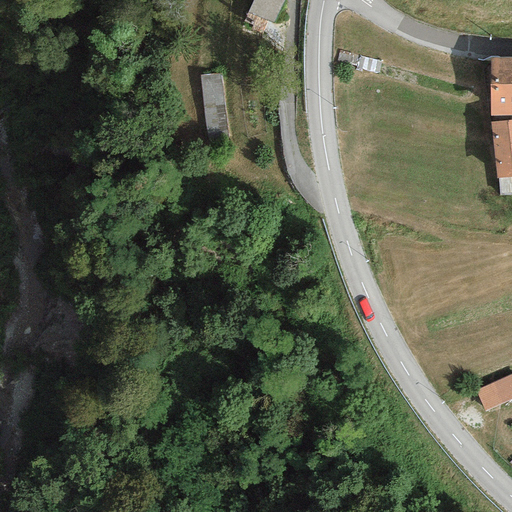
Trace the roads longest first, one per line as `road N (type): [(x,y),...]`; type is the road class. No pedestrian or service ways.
road 1 (unclassified): [(322,0),(322,141),(355,269),(393,353),(469,458),(511,498)]
road 2 (residential): [(511,47),(410,30),(361,0)]
